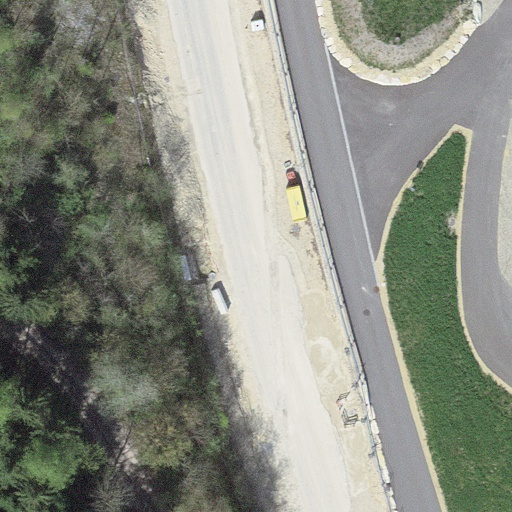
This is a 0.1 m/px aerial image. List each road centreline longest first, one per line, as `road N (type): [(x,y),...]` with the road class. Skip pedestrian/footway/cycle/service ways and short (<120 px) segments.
road 1 (primary): [(211,0),(253,199),(344,511)]
road 2 (unclassified): [(423,511),(335,175)]
road 3 (unclassified): [(298,0),(335,175)]
